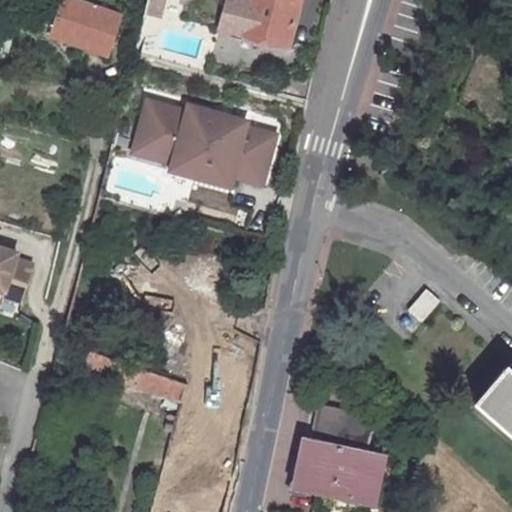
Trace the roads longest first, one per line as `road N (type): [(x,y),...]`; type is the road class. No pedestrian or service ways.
road 1 (tertiary): [(245,511),(311,207)]
road 2 (residential): [(311,207),(400,233),(511,330)]
road 3 (tertiary): [(311,207),(371,0)]
